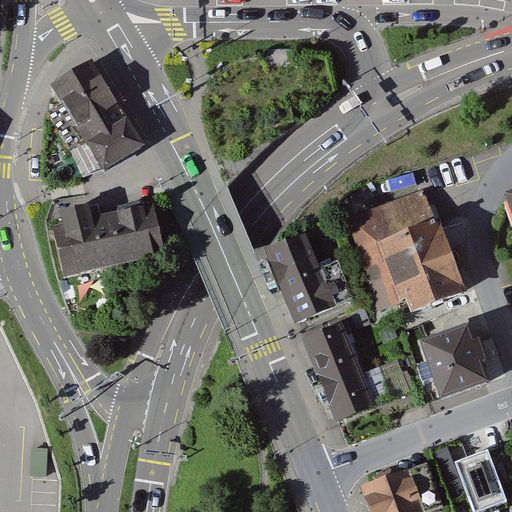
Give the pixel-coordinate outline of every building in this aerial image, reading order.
[(94,61),(53,86),(105,171),(145,146),(94,61)] [(433,191),(351,222),(385,315),(414,304),(420,322),(474,303),(433,191)] [(153,207),(103,217),(113,267),(164,256),(153,207)] [(103,217),(55,227),(65,276),(113,267),(103,217)] [(315,239),(273,256),(304,330),(361,306),(345,267),(329,274),(315,239)] [(349,327),(309,344),(343,427),(383,411),(349,327)] [(479,332),(430,349),(451,406),(499,389),(479,332)] [(487,451),(455,463),(473,511),(481,511),(507,502),(487,451)] [(427,511),(414,475),(366,492),(372,511),(427,511)]
